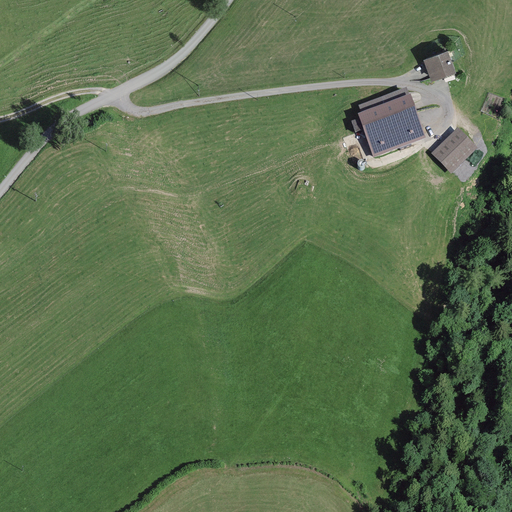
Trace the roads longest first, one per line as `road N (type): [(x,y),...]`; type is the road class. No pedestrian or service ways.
road 1 (residential): [(0,190),(34,144),(193,53),(233,0)]
road 2 (track): [(115,97),(90,91),(0,123)]
